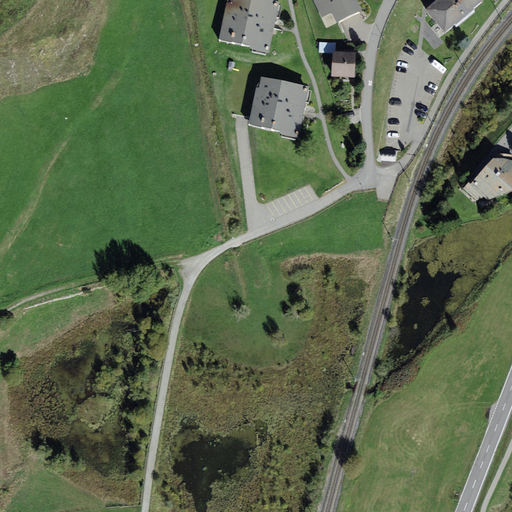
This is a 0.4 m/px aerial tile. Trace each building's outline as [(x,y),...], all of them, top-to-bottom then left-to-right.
[(250,46),(250,49),(269,53),(275,26),(280,2),(269,0),(229,0),(229,3),(226,3),(219,39),(250,46)] [(356,0),(313,0),(322,17),(332,12),(337,23),(362,10),(356,0)] [(436,0),(425,10),(445,32),(482,1),(480,0),(436,0)] [(333,51),(331,77),(354,78),(356,53),(333,51)] [(280,130),(279,134),(299,138),(304,113),(309,86),(261,77),(259,88),(256,87),(249,124),(280,130)] [(398,151),(382,150),(381,160),(397,162),(398,151)] [(511,154),(494,154),(493,158),(476,178),(473,177),(463,189),(477,200),(485,197),(488,200),(511,190),(511,154)]
